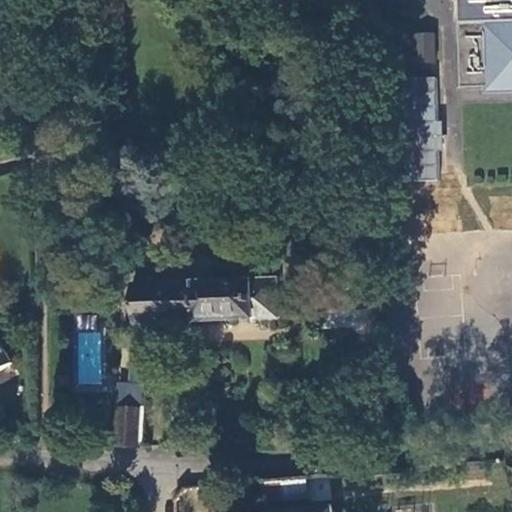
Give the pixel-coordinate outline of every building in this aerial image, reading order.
[(511,22),(464,24),(465,89),(511,88),(511,22)] [(438,36),(418,37),(419,64),(439,63),(438,36)] [(363,77),(360,52),(349,54),(351,78),(363,77)] [(443,175),(440,91),(402,93),(405,176),(443,175)] [(279,302),(277,281),(154,287),(153,278),(140,279),(140,287),(136,288),(138,325),(149,325),(282,320),(282,316),(284,316),(283,302),(279,302)] [(375,299),(316,301),(317,331),(377,330),(375,299)] [(138,335),(148,335),(149,325),(138,325),(138,335)] [(78,331),(76,384),(100,385),(102,331),(78,331)] [(0,376),(12,370),(0,348),(0,376)] [(141,449),(143,413),(118,411),(116,448),(141,449)] [(266,503),(329,497),(333,496),(331,476),(264,481),(266,503)]
